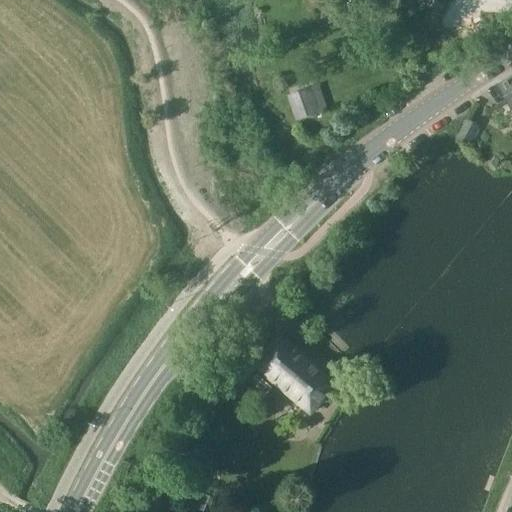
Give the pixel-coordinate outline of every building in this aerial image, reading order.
[(511,75),(499,83),(511,104),(511,75)] [(306,91),(292,95),(300,119),(314,114),(306,91)] [(457,137),(469,143),(479,125),(467,119),(457,137)] [(255,363),(256,364),(312,412),(337,384),(279,335),(255,363)] [(255,373),(240,362),(228,380),(243,390),(255,373)] [(251,381),(266,394),(273,387),(257,374),(251,381)] [(208,495),(187,485),(183,495),(203,505),(208,495)]
